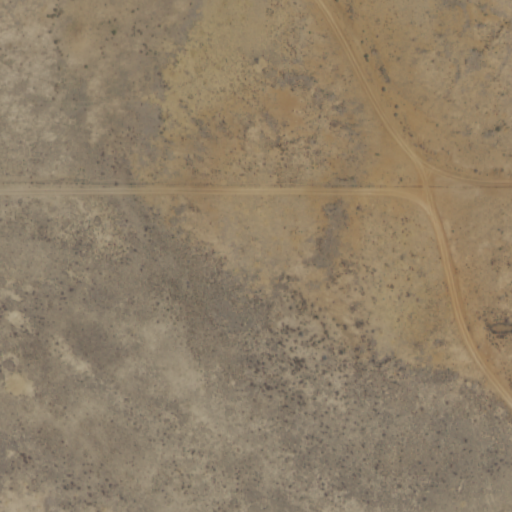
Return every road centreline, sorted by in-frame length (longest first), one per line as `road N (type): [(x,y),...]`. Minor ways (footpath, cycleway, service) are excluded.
road 1 (track): [(511,216),(432,223),(228,0)]
road 2 (track): [(511,51),(376,0)]
